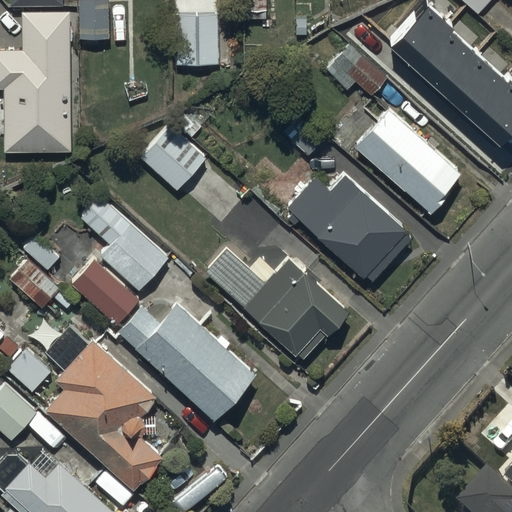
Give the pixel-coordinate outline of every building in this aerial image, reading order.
[(99,44),(98,0),(74,0),(75,45),(99,44)] [(241,0),(241,14),(263,14),(263,0),(241,0)] [(429,0),(423,0),(392,35),(503,135),(511,125),(511,75),(508,72),(503,77),(448,27),(452,21),(429,0)] [(457,0),(480,21),(499,0),(457,0)] [(1,156),(68,156),(67,16),(18,17),(18,54),(0,54),(0,95),(1,156)] [(170,68),(213,68),(213,18),(170,18),(170,68)] [(356,83),(372,98),(385,84),(347,49),(325,73),(347,93),(356,83)] [(447,195),(461,180),(388,113),(352,151),(430,224),(453,200),(447,195)] [(282,136),(309,161),(323,146),(296,121),(282,136)] [(137,161),(172,194),(201,163),(166,130),(137,161)] [(406,238),(343,180),(327,196),(313,183),(285,213),(362,285),(366,281),(373,288),(412,247),(404,239),(406,238)] [(95,259),(133,294),(161,263),(96,203),(77,224),(104,249),(95,259)] [(21,252),(43,272),(53,260),(32,240),(21,252)] [(222,252),(201,275),(295,363),(318,338),(324,344),(347,320),(286,263),(262,289),(222,252)] [(65,289),(109,330),(133,304),(89,263),(65,289)] [(8,280),(39,310),(54,294),(23,265),(8,280)] [(116,336),(209,423),(247,382),(167,308),(151,325),(138,313),(116,336)] [(0,375),(15,389),(38,364),(0,329),(0,375)] [(60,392),(40,413),(127,493),(154,464),(119,431),(147,401),(87,345),(50,383),(60,392)] [(0,393),(0,438),(8,446),(32,420),(2,392),(0,393)] [(511,460),(501,473),(511,482),(511,460)] [(0,493),(0,495),(18,511),(101,511),(54,467),(42,480),(26,466),(0,493)] [(511,511),(511,489),(489,470),(458,506),(464,511),(511,511)]
